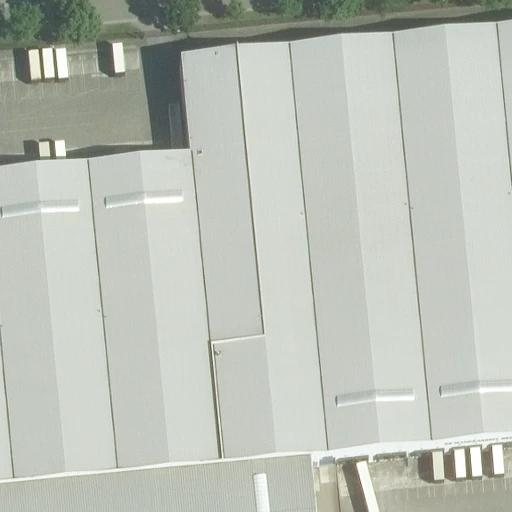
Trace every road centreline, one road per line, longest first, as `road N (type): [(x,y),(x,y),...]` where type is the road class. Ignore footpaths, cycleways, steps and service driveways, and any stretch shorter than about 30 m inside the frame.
road 1 (unclassified): [(0,19),(209,0)]
road 2 (unknown): [(511,479),(381,487),(371,495),(372,511)]
